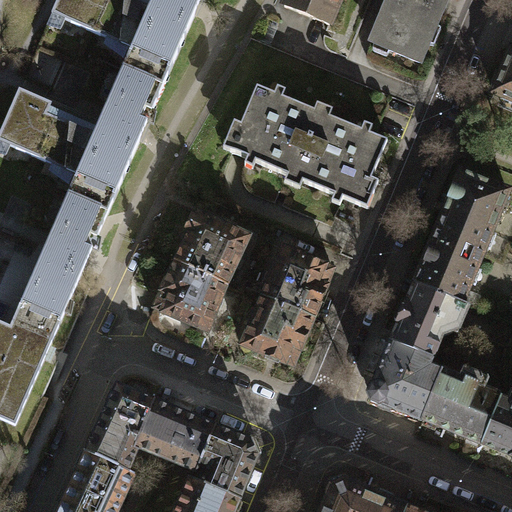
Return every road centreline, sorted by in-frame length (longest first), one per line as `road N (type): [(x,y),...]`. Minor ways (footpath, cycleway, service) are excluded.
road 1 (residential): [(484,0),(311,420)]
road 2 (residential): [(311,420),(145,353),(104,353)]
road 3 (residential): [(511,499),(311,420)]
road 4 (residential): [(35,511),(104,353)]
